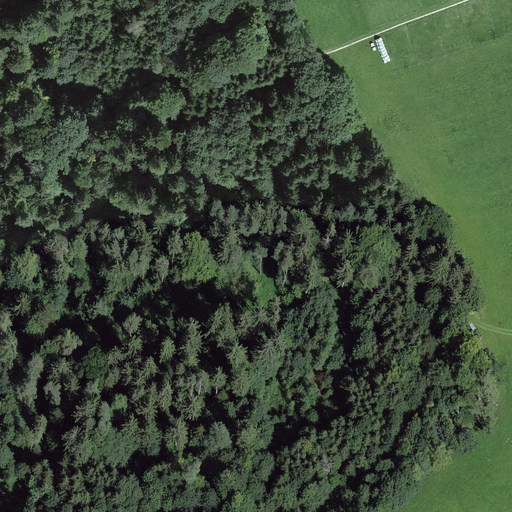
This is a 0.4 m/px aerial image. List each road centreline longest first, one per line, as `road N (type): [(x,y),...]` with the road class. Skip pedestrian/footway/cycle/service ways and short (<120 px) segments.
road 1 (track): [(511,331),(447,306),(324,279),(272,252),(208,242),(130,161)]
road 2 (track): [(130,161),(163,130),(215,101),(473,0)]
road 3 (track): [(0,298),(130,161)]
